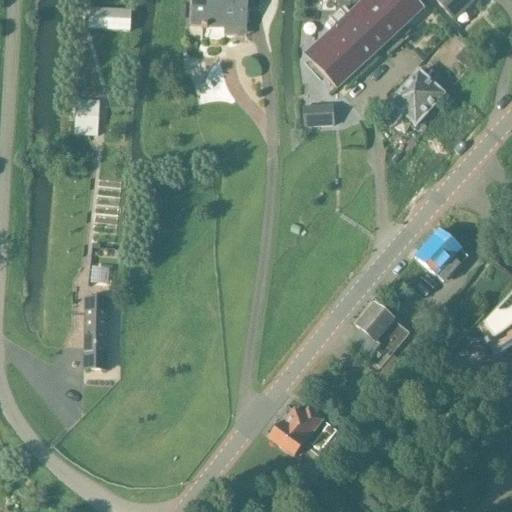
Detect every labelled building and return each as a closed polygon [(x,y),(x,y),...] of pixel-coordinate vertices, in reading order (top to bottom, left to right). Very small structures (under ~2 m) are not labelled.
[(258,10),(259,0),(192,0),(191,28),(224,30),(223,37),(246,38),(247,10),(258,10)] [(332,32),(305,58),(336,91),(422,12),(410,0),(366,0),(350,16),(343,8),(325,25),(332,32)] [(432,0),(453,22),(453,21),(451,19),(471,0),(474,2),(475,0),(432,0)] [(132,30),(133,10),(92,7),(91,27),(132,30)] [(454,59),(467,70),(468,71),(477,61),(477,60),(464,49),(454,59)] [(389,106),(379,118),(388,126),(398,114),(399,114),(415,129),(444,97),(418,74),(389,106)] [(98,138),(100,104),(76,102),(74,136),(98,138)] [(333,106),(302,108),(304,130),(334,128),(333,106)] [(414,260),(435,279),(443,285),(446,282),(467,259),(462,255),(459,252),(438,233),(414,260)] [(482,320),(436,368),(443,366),(449,364),(455,363),(462,360),(468,358),(474,356),(480,353),(486,351),(488,351),(491,358),(495,356),(501,352),(508,348),(511,344),(511,292),(485,321),(482,320)] [(106,372),(108,302),(86,302),(84,372),(106,372)] [(373,306),(355,327),(359,331),(359,332),(348,343),(368,359),(367,360),(379,370),(408,336),(392,323),(393,323),(373,306)] [(372,372),(360,386),(377,401),(389,387),(404,368),(403,368),(403,367),(392,359),(377,377),(372,372)] [(292,459),(321,423),(307,412),(302,419),(293,412),(281,427),(280,425),(268,440),(292,459)] [(327,428),(311,449),(319,455),(329,463),(341,447),(342,447),(332,439),(335,435),(327,428)]
